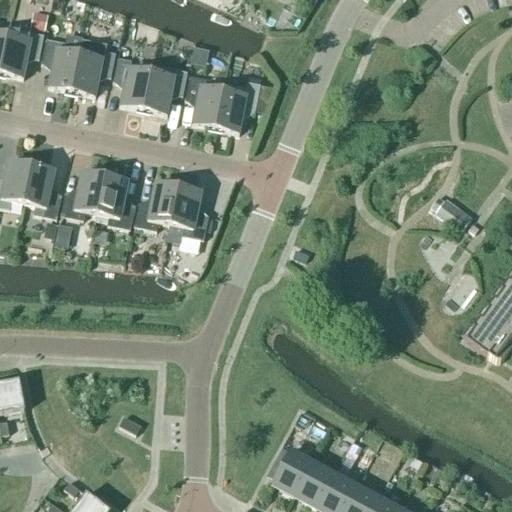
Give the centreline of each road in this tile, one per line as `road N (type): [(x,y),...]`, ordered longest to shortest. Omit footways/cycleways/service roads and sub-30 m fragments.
road 1 (residential): [(277,186),(0,124)]
road 2 (residential): [(0,347),(203,359)]
road 3 (unclassified): [(277,186),(355,0)]
road 4 (unclassified): [(203,359),(277,186)]
road 5 (unclassified): [(193,511),(203,359)]
